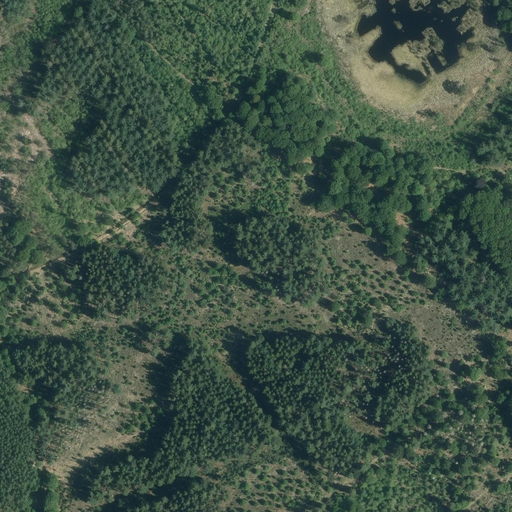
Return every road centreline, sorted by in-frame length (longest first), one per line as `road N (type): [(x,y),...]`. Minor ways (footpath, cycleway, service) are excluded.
road 1 (track): [(103,0),(254,141),(446,293),(504,355)]
road 2 (track): [(511,182),(495,168),(409,163),(369,178),(321,168),(261,121),(240,92)]
road 3 (track): [(0,279),(61,257),(134,215),(229,119)]
road 4 (track): [(305,511),(504,355)]
road 5 (track): [(48,511),(0,338)]
road 6 (track): [(0,93),(40,65),(96,0)]
